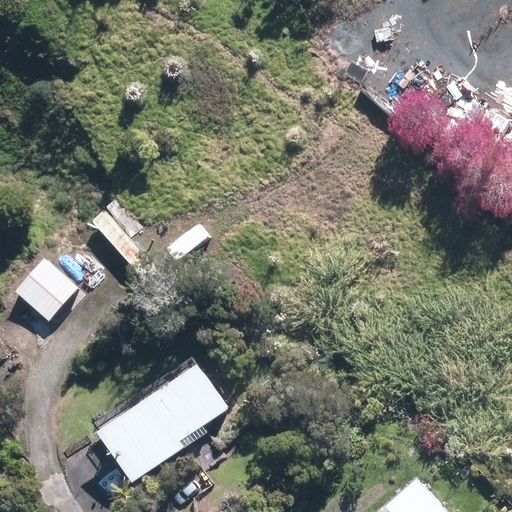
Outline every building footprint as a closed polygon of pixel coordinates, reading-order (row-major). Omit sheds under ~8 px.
[(109,202),(85,175),(72,186),(124,247),(145,230),(116,196),(109,202)] [(115,252),(89,221),(63,243),(89,273),(115,252)] [(88,285),(51,255),(22,290),(59,320),(88,285)] [(54,326),(35,307),(22,320),(41,339),(54,326)] [(212,352),(105,420),(143,480),(219,431),(215,424),(245,404),(212,352)] [(485,511),(484,510),(482,511),(460,511),(430,477),(397,507),(402,511),(485,511)]
